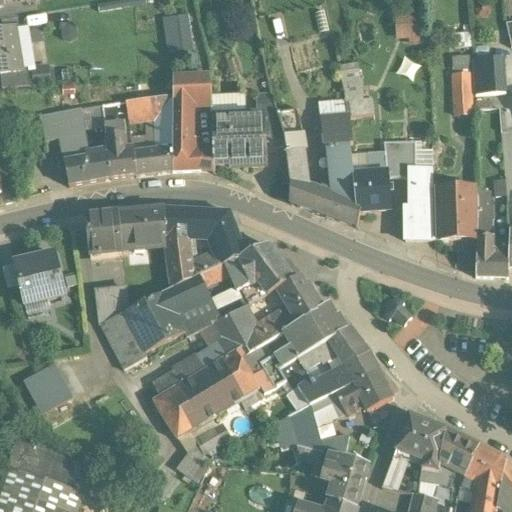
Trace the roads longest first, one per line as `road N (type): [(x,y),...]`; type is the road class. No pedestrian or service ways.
road 1 (residential): [(0,229),(145,194),(197,194),(241,203),(483,300),(511,300)]
road 2 (residential): [(412,388),(370,511)]
